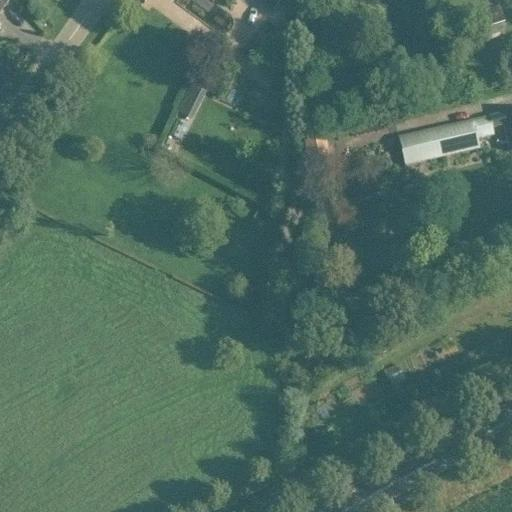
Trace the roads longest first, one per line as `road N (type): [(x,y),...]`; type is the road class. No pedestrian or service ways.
road 1 (unclassified): [(0,141),(100,0)]
road 2 (secondary): [(366,511),(511,425)]
